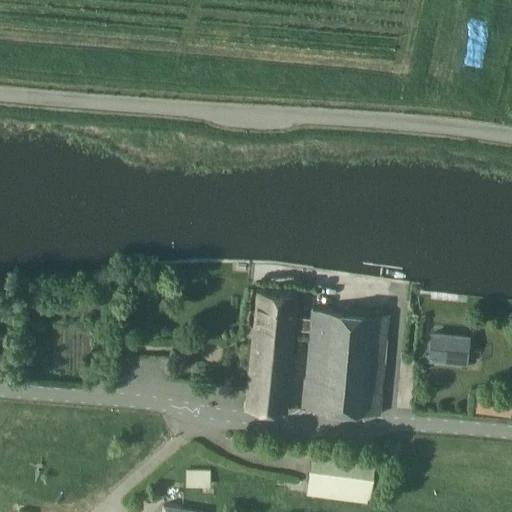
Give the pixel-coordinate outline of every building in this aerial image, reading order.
[(303,404),(380,412),(389,314),(312,307),(311,316),(296,315),(298,293),(258,289),(247,406),(287,410),(295,327),(310,328),(303,404)] [(467,363),(471,335),(431,330),(427,358),(467,363)] [(473,410),(511,415),(511,395),(475,390),(473,410)] [(313,450),(308,493),(339,497),(371,501),(372,491),(376,458),(313,450)] [(186,483),(211,484),(211,468),(186,467),(186,483)] [(161,511),(203,511),(204,509),(163,503),(161,511)]
